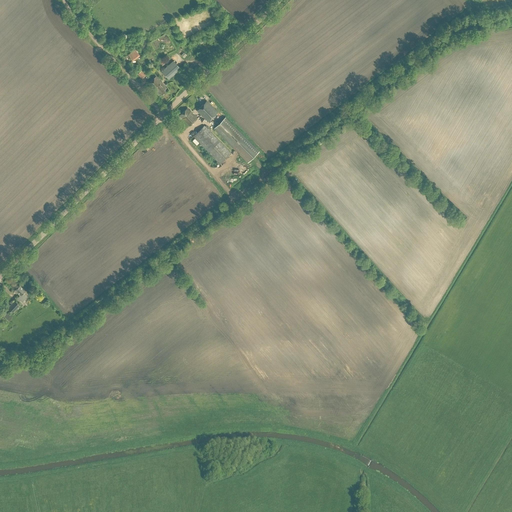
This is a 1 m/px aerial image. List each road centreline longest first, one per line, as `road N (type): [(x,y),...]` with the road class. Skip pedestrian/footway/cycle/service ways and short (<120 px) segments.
road 1 (track): [(0,465),(228,427),(286,427),(374,455),(443,511)]
road 2 (track): [(423,511),(346,457),(281,438),(250,436),(0,477)]
road 3 (track): [(511,14),(456,27),(233,195)]
road 4 (tertiary): [(0,276),(163,114)]
road 5 (tertiary): [(163,114),(279,0)]
road 6 (unclassified): [(163,114),(64,0)]
